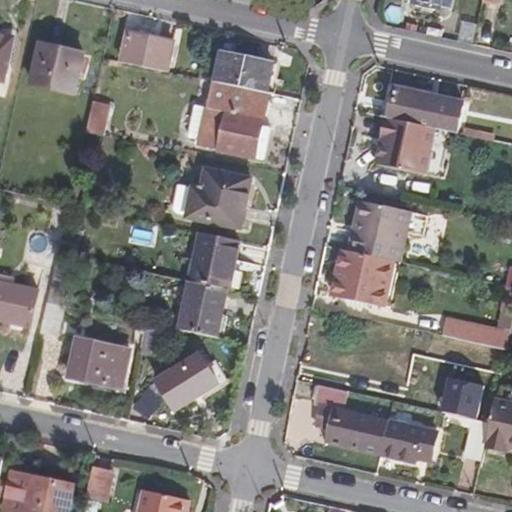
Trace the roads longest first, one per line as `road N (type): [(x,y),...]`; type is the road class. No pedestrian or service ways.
road 1 (residential): [(342,38),(250,469)]
road 2 (residential): [(250,469),(0,414)]
road 3 (residential): [(442,511),(250,469)]
road 4 (residential): [(342,38),(164,0)]
road 5 (residential): [(511,75),(342,38)]
